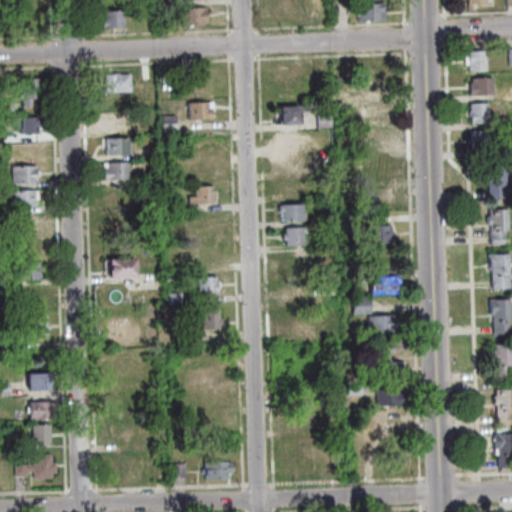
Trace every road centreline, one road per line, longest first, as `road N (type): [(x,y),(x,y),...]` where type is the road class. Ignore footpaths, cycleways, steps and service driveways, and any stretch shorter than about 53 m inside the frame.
road 1 (residential): [(511,490),(0,508)]
road 2 (residential): [(257,511),(240,0)]
road 3 (residential): [(80,511),(63,0)]
road 4 (tertiary): [(438,511),(422,0)]
road 5 (residential): [(424,39),(0,54)]
